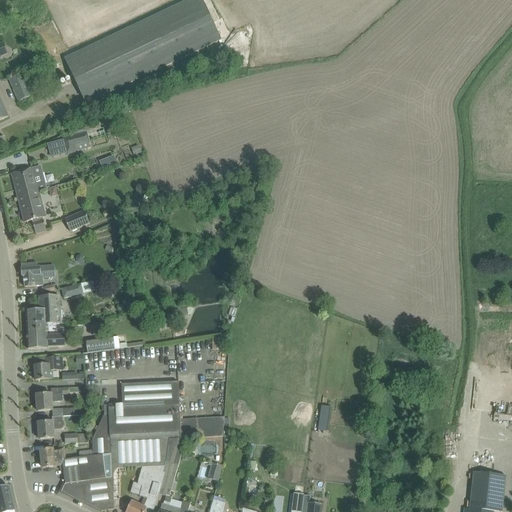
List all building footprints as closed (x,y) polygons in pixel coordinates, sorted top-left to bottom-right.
[(23,24),(48,11),(41,0),(39,0),(16,12),(23,24)] [(223,44),(202,0),(190,0),(65,60),(86,104),(217,42),(219,46),(223,44)] [(0,44),(0,57),(9,54),(4,43),(0,44)] [(32,96),(23,73),(9,79),(18,102),(32,96)] [(0,120),(8,117),(0,99),(0,120)] [(91,148),(87,133),(63,139),(68,155),(78,152),(77,146),(83,144),(84,150),(91,148)] [(138,145),(131,148),(134,155),(141,153),(138,145)] [(45,185),(42,174),(34,176),(32,168),(12,174),(18,198),(39,192),(37,187),(45,185)] [(43,218),(47,217),(46,216),(45,216),(41,203),(42,203),(39,192),(18,198),(24,223),(33,221),(36,234),(47,231),(43,218)] [(85,211),(65,219),(70,232),(90,224),(85,211)] [(114,248),(107,245),(105,250),(108,252),(108,253),(110,254),(110,253),(111,253),(114,248)] [(55,277),(55,274),(54,266),(37,268),(37,263),(21,265),(22,277),(24,277),(25,287),(35,287),(43,286),(42,278),(48,278),(55,277)] [(43,294),(54,291),(57,290),(56,284),(42,288),(43,294)] [(64,299),(84,294),(82,284),(61,289),(64,299)] [(61,324),(60,311),(60,297),(39,298),(40,311),(26,312),(27,325),(47,325),(61,324)] [(175,326),(173,316),(152,321),(155,331),(175,326)] [(28,349),(38,349),(48,349),(48,347),(65,346),(64,335),(47,336),(47,325),(27,325),(28,349)] [(118,336),(86,340),(88,353),(127,348),(126,343),(119,344),(118,336)] [(77,365),(84,365),(84,355),(76,356),(77,365)] [(35,381),(45,380),(53,380),(52,372),(63,371),(62,358),(54,358),(44,359),(44,365),(34,366),(35,381)] [(77,381),(77,373),(62,373),(63,381),(77,381)] [(122,405),(151,403),(179,402),(178,383),(122,385),(122,405)] [(190,387),(179,388),(180,407),(191,407),(190,387)] [(63,402),(63,394),(86,392),(86,388),(57,389),(58,394),(36,395),(37,412),(53,411),(52,403),(63,402)] [(182,414),(180,414),(179,402),(151,403),(122,405),(104,406),(104,414),(92,440),(93,450),(80,452),(79,454),(80,458),(63,460),(64,465),(61,466),(62,470),(63,470),(65,485),(61,492),(66,494),(102,511),(114,510),(113,500),(114,479),(114,474),(114,473),(116,471),(117,470),(118,469),(142,468),(164,467),(165,462),(166,463),(169,440),(186,439),(223,437),(224,417),(183,420),(182,414)] [(77,409),(63,409),(63,417),(77,416),(77,409)] [(62,430),(65,427),(65,421),(38,423),(39,439),(54,438),(54,430),(62,430)] [(77,435),(65,435),(66,445),(78,444),(77,435)] [(159,511),(179,511),(181,509),(169,506),(172,496),(170,496),(173,483),(186,439),(169,440),(166,463),(165,462),(164,467),(163,473),(164,473),(159,493),(166,495),(164,504),(162,504),(159,511)] [(64,465),(63,460),(62,448),(50,450),(40,451),(42,469),(55,467),(61,466),(64,465)] [(279,481),(304,484),(307,453),(283,451),(279,481)] [(222,466),(213,463),(209,462),(208,465),(212,466),(208,478),(218,481),(222,466)] [(129,506),(126,511),(144,511),(147,508),(154,510),(156,501),(158,493),(159,493),(164,473),(163,473),(164,467),(142,468),(137,484),(142,485),(140,496),(139,496),(144,499),(141,506),(132,501),(129,506)] [(493,511),(494,511),(500,511),(503,511),(507,477),(474,473),(470,509),(464,508),(463,511),(493,511)] [(0,511),(15,511),(9,489),(6,487),(0,488),(0,511)] [(275,493),(271,511),(289,511),(293,496),(275,493)] [(293,493),(291,511),(301,511),(304,495),(293,493)] [(213,499),(209,511),(223,511),(226,503),(213,499)] [(187,511),(191,504),(190,503),(183,501),(181,509),(179,511),(187,511)]
